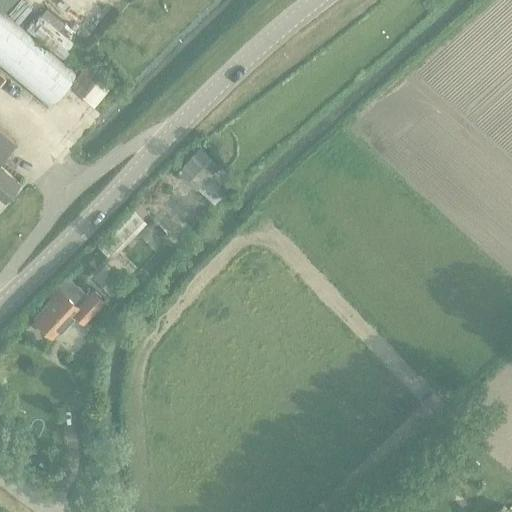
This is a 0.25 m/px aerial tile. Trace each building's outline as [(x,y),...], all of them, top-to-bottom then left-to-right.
[(0,0),(0,8),(2,10),(10,0),(0,0)] [(0,13),(0,64),(48,105),(73,72),(0,13)] [(90,60),(70,82),(83,94),(82,95),(93,105),(108,88),(97,79),(103,72),(90,60)] [(0,196),(5,200),(19,183),(0,165),(0,160),(16,143),(0,129),(0,196)] [(197,148),(178,169),(200,188),(218,167),(197,148)] [(34,318),(52,336),(73,312),(83,321),(103,299),(92,288),(86,295),(66,277),(49,295),(52,298),(34,318)]
